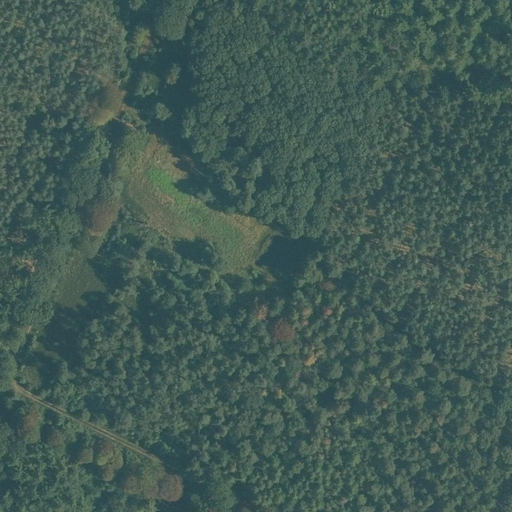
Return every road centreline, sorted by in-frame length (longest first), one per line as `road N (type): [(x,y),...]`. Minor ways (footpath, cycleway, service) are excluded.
road 1 (track): [(5,373),(163,0)]
road 2 (track): [(5,373),(263,511)]
